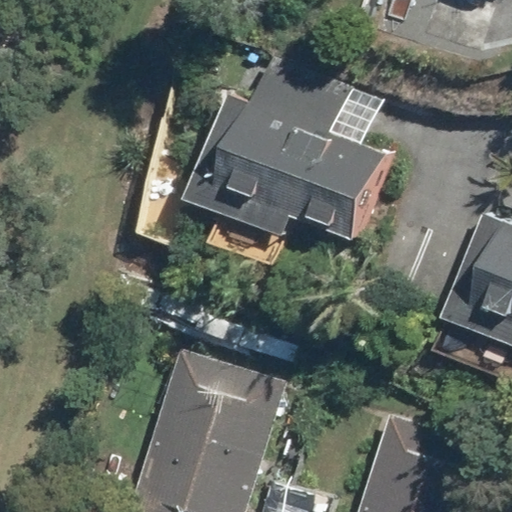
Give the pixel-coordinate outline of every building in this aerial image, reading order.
[(0,0),(0,50),(35,46),(30,0),(0,0)] [(238,91),(199,198),(226,212),(215,240),(283,265),(304,214),(362,238),(401,149),(340,127),(358,85),(280,61),(263,98),(238,91)] [(511,219),(490,211),(449,317),(511,341),(511,219)] [(193,343),(140,511),(257,511),(297,377),(193,343)] [(402,403),(367,511),(484,511),(506,437),(402,403)]
